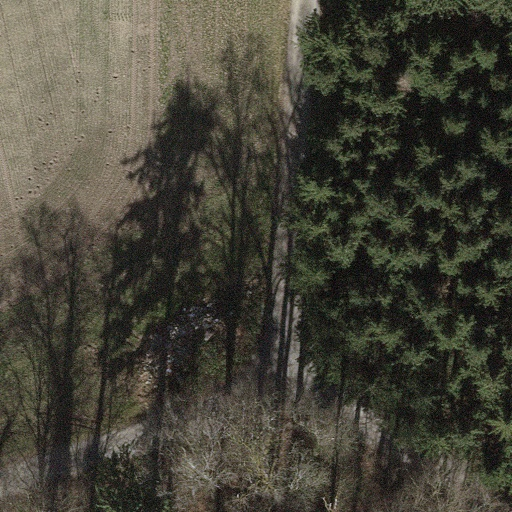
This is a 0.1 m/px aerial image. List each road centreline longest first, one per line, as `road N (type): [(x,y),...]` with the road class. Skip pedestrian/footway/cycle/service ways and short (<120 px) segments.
road 1 (track): [(511,490),(249,308),(0,440)]
road 2 (track): [(249,308),(302,0)]
